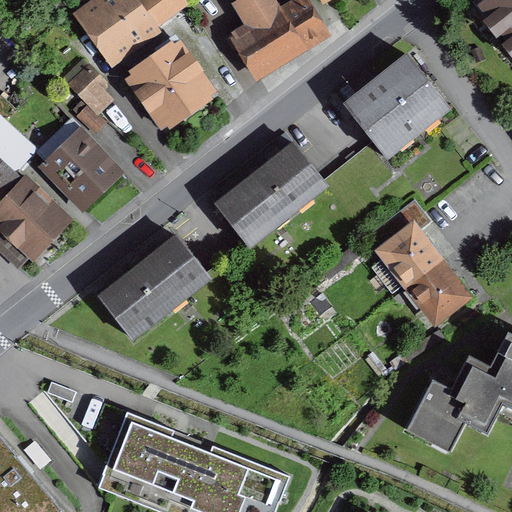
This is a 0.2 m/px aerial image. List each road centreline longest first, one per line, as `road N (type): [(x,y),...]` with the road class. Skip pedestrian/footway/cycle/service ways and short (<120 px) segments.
road 1 (residential): [(423,0),(0,337)]
road 2 (residential): [(0,392),(86,490),(91,511)]
